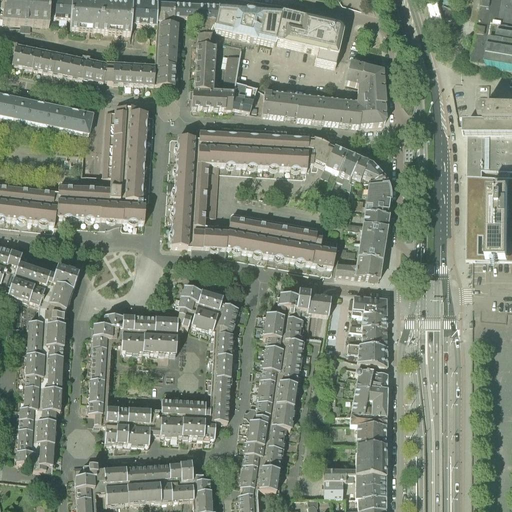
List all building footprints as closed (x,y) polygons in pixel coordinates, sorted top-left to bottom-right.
[(48,29),(49,22),(50,1),(40,0),(3,0),(1,26),(48,29)] [(511,0),(484,0),(472,69),(492,72),(511,75),(511,0)] [(59,22),(70,23),(71,2),(60,1),(50,1),(49,22),(59,22)] [(96,36),(106,37),(120,38),(130,38),(131,30),(131,29),(132,6),(121,5),(108,4),(98,3),(86,3),(71,2),(70,23),(69,34),(85,35),(96,36)] [(156,30),(156,28),(157,8),(145,7),(132,6),(131,29),(144,30),(156,30)] [(439,6),(427,9),(433,29),(444,26),(439,6)] [(174,29),(174,21),(175,9),(157,8),(156,28),(174,29)] [(189,22),(200,23),(199,39),(198,38),(197,49),(209,50),(209,45),(211,40),(217,11),(200,10),(190,10),(186,9),(175,9),(174,21),(186,22),(189,22)] [(275,48),(275,46),(282,15),(217,11),(211,40),(213,35),(232,39),(275,48)] [(282,15),(275,46),(283,48),(282,48),(317,56),(314,66),(335,71),(342,36),(343,35),(342,34),(342,32),(341,31),(341,30),(340,29),(338,28),(337,28),(282,15)] [(154,69),(175,71),(177,39),(177,29),(174,29),(156,28),(156,30),(156,38),(153,38),(153,43),(155,43),(155,48),(152,48),(152,53),(155,53),(154,58),(152,58),(152,63),(154,63),(154,69)] [(11,69),(22,72),(26,51),(27,49),(22,48),(21,50),(10,48),(8,57),(13,58),(11,69)] [(196,60),(215,61),(215,50),(209,50),(197,49),(196,49),(196,54),(197,54),(196,60)] [(22,72),(32,74),(36,53),(37,51),(32,50),(31,52),(26,51),(22,72)] [(42,76),(46,55),(47,53),(42,52),(41,54),(36,53),(32,74),(42,76)] [(42,76),(52,78),(56,57),(57,55),(52,54),(51,56),(46,55),(42,76)] [(52,78),(62,80),(66,59),(67,57),(62,56),(61,58),(56,57),(52,78)] [(62,80),(72,82),(77,61),(76,61),(77,59),(72,58),(71,60),(66,59),(62,80)] [(234,90),(235,86),(239,60),(232,59),(227,58),(222,88),(232,90),(234,90)] [(72,82),(83,84),(87,61),(82,60),(81,62),(77,61),(72,82)] [(196,71),(214,72),(215,61),(196,60),(195,60),(195,65),(196,65),(196,71)] [(83,84),(93,86),(97,66),(97,63),(87,61),(83,84)] [(123,89),(124,68),(124,65),(113,64),(113,67),(112,72),(106,71),(103,70),(101,71),(98,85),(102,85),(101,88),(102,88),(103,87),(111,87),(111,88),(123,89)] [(133,89),(134,68),(134,66),(129,65),(129,68),(124,68),(123,89),(133,89)] [(96,87),(101,88),(102,85),(98,85),(101,71),(103,70),(106,71),(112,72),(113,67),(106,66),(106,67),(100,66),(97,66),(93,86),(96,87)] [(143,90),(144,69),(144,66),(139,66),(139,69),(134,68),(133,89),(143,90)] [(384,108),(384,100),(382,75),(364,70),(349,66),(344,86),(357,90),(356,107),(264,96),(261,120),(295,123),(295,124),(354,131),(359,131),(359,130),(382,128),(385,124),(384,108)] [(144,69),(143,90),(153,90),(173,91),(175,71),(154,69),(144,69)] [(195,82),(213,83),(214,72),(196,71),(195,71),(194,76),(195,76),(195,82)] [(205,94),(213,94),(213,83),(195,82),(194,82),(194,87),(195,87),(194,93),(205,94)] [(235,86),(231,114),(249,117),(256,92),(238,87),(235,86)] [(202,113),(204,113),(205,94),(194,93),(194,96),(192,96),(191,112),(196,113),(196,112),(202,112),(202,113)] [(217,114),(218,113),(219,95),(213,94),(205,94),(204,113),(207,113),(207,112),(212,113),(212,114),(217,114)] [(231,115),(231,114),(233,95),(219,95),(218,113),(223,113),(223,114),(231,115)] [(0,120),(17,124),(21,104),(0,99),(0,120)] [(17,124),(52,131),(57,111),(21,104),(17,124)] [(52,131),(70,135),(88,138),(92,119),(57,111),(52,131)] [(508,173),(511,173),(511,113),(480,114),(478,117),(478,122),(480,125),(484,126),(484,128),(477,128),(477,139),(467,138),(467,146),(467,176),(507,177),(508,173)] [(142,194),(142,183),(143,172),(144,161),(144,150),(145,140),(146,129),(146,118),(114,116),(106,116),(105,126),(105,137),(104,148),(103,159),(103,170),(102,180),(102,181),(110,182),(110,192),(110,193),(105,193),(99,192),(89,192),(79,191),(68,190),(58,190),(57,197),(46,196),(34,194),(23,193),(11,192),(0,190),(0,222),(8,224),(19,225),(31,226),(42,228),(54,229),(55,222),(66,223),(77,223),(87,224),(97,224),(100,225),(99,233),(103,233),(105,233),(105,225),(108,225),(110,225),(120,226),(132,227),(144,227),(144,218),(145,205),(141,204),(142,194)] [(224,261),(225,253),(236,255),(246,257),(257,259),(267,261),(278,263),(289,265),(299,266),(310,268),(321,270),(332,272),(333,265),(335,253),(324,251),(320,250),(321,241),(316,240),(316,237),(305,235),(294,233),(284,231),(273,229),(263,227),(252,225),(241,223),(231,222),(230,221),(228,232),(214,231),(208,231),(204,230),(204,220),(215,221),(215,210),(216,199),(217,187),(217,176),(218,169),(219,169),(241,171),(262,172),(284,173),(306,175),(306,169),(312,169),(312,168),(322,173),(323,172),(332,151),(321,146),(313,143),(308,143),(286,141),(264,140),(242,139),(221,137),(222,129),(216,129),(215,137),(210,137),(206,136),(199,136),(198,143),(177,142),(176,152),(176,163),(175,174),(174,185),(173,196),(173,207),(172,218),(171,229),(171,240),(170,251),(192,252),(192,255),(194,257),(202,258),(203,258),(205,258),(207,256),(207,253),(218,254),(219,254),(218,260),(224,261)] [(335,184),(335,183),(347,157),(333,151),(332,151),(323,172),(324,172),(329,175),(328,183),(335,184)] [(350,194),(351,186),(348,186),(359,162),(347,157),(335,183),(342,186),(340,191),(349,195),(349,194),(350,194)] [(359,186),(368,186),(372,185),(384,182),(372,168),(359,162),(348,186),(351,186),(359,186)] [(507,177),(467,176),(466,264),(511,264),(511,173),(508,173),(507,177)] [(368,186),(364,209),(361,209),(362,204),(353,202),(354,195),(350,194),(347,212),(360,214),(360,215),(364,216),(365,216),(368,216),(368,217),(380,219),(381,215),(387,216),(388,208),(389,208),(390,208),(391,204),(391,201),(390,198),(390,194),(389,191),(388,188),(386,185),(385,185),(384,186),(383,184),(384,183),(384,182),(372,185),(368,186)] [(344,230),(385,236),(388,220),(380,219),(368,217),(368,216),(365,216),(364,216),(362,229),(349,227),(350,220),(344,219),(343,227),(344,227),(344,230)] [(355,264),(380,268),(385,236),(344,230),(343,233),(360,235),(355,264)] [(411,244),(411,241),(413,239),(411,237),(411,234),(406,234),(406,237),(403,239),(406,241),(406,244),(411,244)] [(24,396),(23,404),(23,411),(22,411),(22,414),(19,414),(19,415),(19,421),(17,421),(17,425),(18,425),(18,432),(17,432),(16,436),(17,436),(17,443),(16,443),(16,446),(16,450),(17,450),(16,456),(16,464),(15,464),(15,468),(16,468),(16,469),(32,470),(33,470),(32,475),(52,476),(52,470),(53,470),(53,467),(52,466),(53,459),(54,459),(54,458),(54,456),(53,456),(53,448),(54,441),(55,441),(55,438),(55,434),(54,434),(54,427),(55,420),(56,420),(56,417),(59,417),(59,416),(60,416),(61,413),(60,413),(60,406),(60,398),(61,398),(62,395),(61,395),(61,387),(62,387),(62,383),(62,380),(61,380),(61,373),(63,373),(63,369),(62,369),(62,362),(63,362),(64,358),(63,358),(63,351),(64,351),(64,348),(63,348),(63,341),(64,341),(64,340),(64,339),(59,338),(60,334),(60,331),(60,330),(64,330),(64,329),(63,329),(63,327),(63,319),(63,318),(64,316),(64,315),(65,315),(67,308),(71,295),(72,295),(78,278),(60,272),(52,270),(42,267),(32,263),(28,262),(28,260),(22,257),(21,257),(20,258),(18,257),(17,258),(11,256),(3,254),(4,253),(1,252),(0,253),(0,252),(0,289),(6,292),(6,293),(9,294),(7,301),(28,308),(38,311),(38,314),(38,317),(37,333),(37,334),(27,334),(27,338),(26,338),(26,342),(27,342),(26,349),(25,349),(25,353),(26,353),(26,360),(25,360),(24,363),(25,364),(25,370),(25,378),(24,378),(23,381),(23,382),(24,382),(24,389),(23,389),(23,393),(23,396),(24,396)] [(380,268),(355,264),(354,270),(336,268),(334,279),(378,284),(380,268)] [(177,441),(177,443),(180,443),(180,442),(181,442),(188,442),(188,443),(192,443),(195,444),(195,442),(203,443),(209,443),(209,445),(213,445),(213,443),(214,443),(215,426),(227,427),(227,415),(218,414),(218,403),(228,404),(229,404),(229,401),(228,401),(229,393),(230,393),(230,390),(229,390),(229,383),(229,382),(231,383),(231,379),(229,379),(230,372),(231,371),(231,368),(230,368),(231,360),(231,354),(232,354),(232,350),(233,347),(231,347),(232,339),(230,339),(230,335),(233,327),(234,328),(235,325),(234,324),(236,317),(237,317),(238,314),(237,314),(237,313),(220,308),(222,302),(221,301),(222,300),(219,299),(218,301),(212,298),(204,296),(205,295),(202,294),(201,295),(200,295),(200,296),(183,291),(183,292),(182,292),(181,295),(182,295),(180,302),(178,309),(177,309),(176,312),(177,312),(177,313),(179,314),(176,323),(173,323),(166,323),(158,322),(159,321),(155,321),(151,321),(151,322),(144,321),(137,321),(137,320),(133,319),(130,319),(130,321),(122,320),(122,321),(104,320),(104,328),(103,328),(103,331),(93,330),(93,331),(92,336),(92,342),(91,342),(90,345),(92,345),(91,353),(91,360),(90,360),(89,363),(91,363),(90,371),(89,370),(89,374),(89,378),(90,378),(90,385),(89,392),(88,392),(88,396),(87,400),(89,400),(88,407),(87,407),(87,410),(88,410),(88,418),(94,419),(94,430),(97,430),(105,430),(104,448),(112,448),(111,449),(115,450),(115,448),(122,449),(122,450),(123,450),(126,450),(129,451),(129,449),(137,450),(144,450),(144,451),(147,452),(147,450),(148,450),(149,440),(159,440),(159,442),(163,442),(163,440),(170,441),(177,441)] [(249,414),(247,415),(246,416),(246,418),(245,421),(249,425),(248,427),(247,427),(247,428),(247,430),(248,430),(247,438),(246,445),(245,445),(244,448),(244,452),(245,452),(244,459),(243,466),(242,466),(241,468),(241,470),(242,470),(241,477),(240,477),(240,480),(239,484),(240,484),(239,492),(241,492),(241,494),(241,496),(241,500),(238,500),(238,508),(237,508),(237,511),(257,511),(257,510),(257,504),(259,504),(259,499),(256,499),(257,494),(275,497),(275,496),(276,496),(277,493),(275,492),(276,485),(278,478),(279,478),(279,475),(278,475),(278,473),(279,467),(280,468),(281,464),(281,461),(280,460),(281,453),(282,446),(283,446),(284,444),(284,439),(283,439),(284,434),(284,432),(289,433),(290,425),(292,426),(292,422),(291,422),(292,418),(292,415),(293,416),(294,411),(294,407),(293,407),(294,401),(295,393),(296,393),(297,390),(296,389),(297,382),(298,382),(298,379),(299,375),(298,375),(299,368),(300,368),(300,366),(301,365),(299,364),(300,357),(302,357),(302,356),(302,354),(301,354),(302,346),(298,345),(299,339),(300,339),(300,335),(301,332),(300,332),(301,320),(306,320),(309,321),(309,319),(317,320),(320,321),(327,322),(327,321),(334,322),(335,317),(328,316),(330,303),(323,302),(320,302),(316,301),(309,300),(309,298),(298,296),(297,302),(279,300),(278,300),(277,304),(278,304),(277,311),(276,318),(275,318),(275,321),(265,320),(263,320),(263,323),(264,324),(263,331),(262,338),(261,338),(261,340),(260,341),(262,342),(264,342),(264,345),(265,346),(265,350),(264,353),(263,353),(263,356),(264,356),(263,361),(263,363),(262,363),(261,367),(262,367),(261,374),(260,381),(259,381),(258,385),(260,385),(259,392),(257,392),(257,395),(256,399),(258,399),(257,406),(256,410),(256,412),(249,411),(249,414)] [(362,318),(385,321),(385,305),(374,304),(363,303),(363,311),(362,315),(362,318)] [(360,330),(385,333),(385,321),(362,318),(362,315),(351,314),(351,320),(361,321),(360,330)] [(361,348),(386,351),(385,333),(360,330),(350,329),(349,334),(360,336),(361,348)] [(386,351),(361,348),(358,348),(348,347),(347,356),(357,357),(356,366),(386,372),(386,351)] [(369,394),(386,394),(386,379),(357,373),(354,375),(354,378),(356,380),(356,383),(368,386),(368,390),(369,390),(369,394)] [(354,391),(353,402),(350,419),(385,422),(385,407),(386,394),(369,394),(369,390),(368,390),(368,386),(356,383),(354,391)] [(345,397),(342,396),(343,390),(337,389),(336,393),(335,393),(334,399),(344,401),(345,397)] [(356,430),(385,431),(385,422),(350,419),(349,419),(349,430),(356,430)] [(355,449),(384,451),(385,431),(356,430),(355,449)] [(384,481),(384,463),(384,451),(355,449),(355,462),(354,474),(354,479),(355,479),(384,481)] [(75,511),(95,511),(95,508),(98,507),(97,503),(95,503),(94,499),(98,498),(98,499),(100,499),(104,499),(105,511),(182,505),(188,505),(192,505),(192,507),(192,511),(211,511),(211,506),(210,484),(202,485),(202,479),(191,480),(191,475),(191,467),(190,467),(179,468),(104,473),(102,473),(102,474),(96,474),(96,470),(95,470),(94,470),(92,470),(90,470),(88,471),(82,471),(82,472),(77,472),(74,476),(75,482),(74,482),(75,511)] [(354,474),(323,474),(323,484),(344,485),(344,479),(354,479),(354,474)] [(355,491),(385,491),(384,481),(355,479),(355,491)] [(326,502),(339,502),(339,487),(323,487),(323,503),(326,502)] [(354,503),(385,501),(385,491),(355,491),(354,503)] [(384,511),(385,501),(354,503),(344,502),(344,511),(384,511)]
